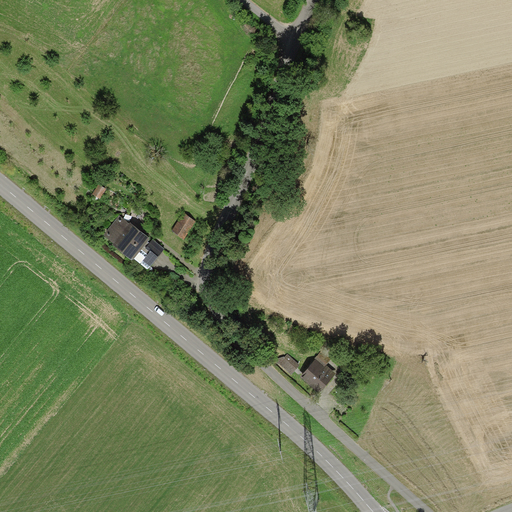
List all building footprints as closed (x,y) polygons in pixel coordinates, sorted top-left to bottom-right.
[(106,189),(99,184),(92,195),(100,200),(106,189)] [(184,213),(171,230),(183,239),(196,221),(184,213)] [(131,261),(150,239),(130,223),(130,224),(120,216),(103,236),(114,245),(113,246),(131,261)] [(165,249),(152,239),(146,249),(150,253),(141,264),(147,270),(158,259),(165,249)] [(315,359),(324,367),(326,365),(331,359),(321,351),(314,359),(315,359)] [(284,357),(274,361),(291,376),(300,365),(288,354),(284,357)] [(324,367),(315,359),(300,378),(319,394),(336,374),(326,365),(324,367)]
